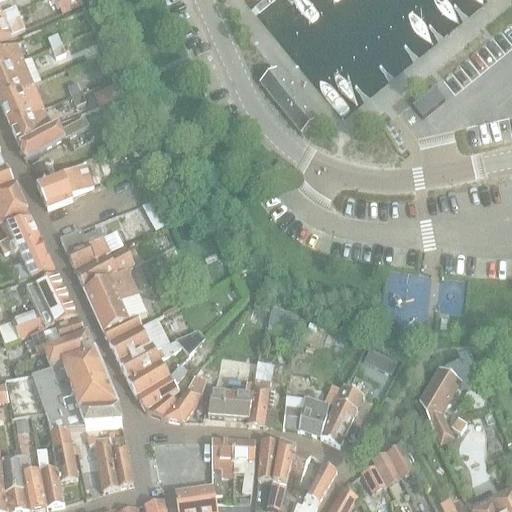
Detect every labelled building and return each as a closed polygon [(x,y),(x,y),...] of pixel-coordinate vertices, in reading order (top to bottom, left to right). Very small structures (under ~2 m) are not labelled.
[(52,0),(47,2),(47,3),(54,0),(56,0),(63,16),(82,8),(78,0),(52,0)] [(3,21),(0,22),(0,43),(11,38),(5,26),(19,20),(15,10),(1,16),(3,21)] [(21,53),(30,51),(26,33),(17,35),(21,53)] [(52,52),(61,48),(57,38),(48,42),(52,52)] [(0,72),(23,64),(16,47),(0,51),(0,72)] [(61,48),(52,52),(56,62),(65,58),(61,48)] [(0,102),(34,89),(23,64),(0,72),(0,102)] [(260,85),(301,136),(317,122),(276,72),(260,85)] [(72,101),(82,96),(78,87),(68,91),(72,101)] [(121,98),(116,87),(94,97),(99,108),(121,98)] [(0,104),(10,129),(44,114),(34,89),(0,102),(0,104)] [(82,96),(72,101),(77,111),(87,106),(82,96)] [(44,114),(10,129),(18,148),(58,127),(51,130),(44,114)] [(58,127),(18,148),(25,164),(58,147),(88,132),(86,127),(80,130),(78,126),(67,131),(68,134),(62,136),(58,127)] [(0,191),(15,185),(3,158),(0,159),(0,191)] [(43,164),(32,169),(38,183),(49,178),(43,164)] [(35,188),(47,214),(72,205),(70,200),(94,191),(85,169),(35,188)] [(15,185),(0,191),(0,229),(30,218),(15,185)] [(19,288),(56,275),(31,221),(4,232),(9,243),(1,247),(6,258),(20,253),(26,268),(13,274),(19,288)] [(76,274),(111,256),(105,244),(103,241),(99,233),(84,240),(81,235),(62,243),(69,259),(76,274)] [(86,295),(126,275),(135,271),(127,254),(78,278),(86,295)] [(111,349),(143,332),(138,322),(148,317),(140,302),(126,275),(86,295),(111,349)] [(19,342),(19,343),(77,322),(58,278),(27,293),(38,317),(13,326),(9,319),(5,324),(0,325),(0,334),(5,348),(19,342)] [(272,311),(270,317),(271,317),(270,320),(282,324),(282,322),(294,327),(296,320),(272,311)] [(143,332),(111,349),(120,367),(155,349),(158,355),(170,350),(158,324),(143,332)] [(45,356),(87,341),(80,327),(44,339),(43,337),(30,342),(37,360),(45,356)] [(120,367),(129,384),(163,365),(176,358),(182,353),(190,361),(206,344),(197,335),(175,346),(176,347),(170,350),(158,355),(155,349),(120,367)] [(51,435),(69,434),(123,430),(120,414),(98,357),(96,357),(87,341),(45,356),(51,372),(43,375),(35,378),(48,421),(51,435)] [(139,402),(172,381),(163,365),(129,384),(139,402)] [(149,418),(180,397),(175,388),(189,375),(182,368),(172,381),(139,402),(149,418)] [(421,404),(433,430),(459,387),(438,374),(421,404)] [(288,394),(306,397),(309,379),(291,376),(288,394)] [(251,423),(250,429),(265,431),(284,432),(286,417),(267,416),(272,380),(257,378),(256,387),(251,423)] [(190,394),(183,402),(164,423),(186,427),(202,400),(208,385),(198,379),(190,394)] [(251,423),(256,387),(249,386),(248,397),(212,395),(211,421),(251,423)] [(284,432),(284,433),(300,435),(320,442),(342,395),(331,389),(323,407),(306,402),(288,399),(286,417),(284,432)] [(342,395),(320,442),(322,442),(340,450),(364,400),(346,391),(344,390),(342,395)] [(164,423),(183,402),(180,397),(149,418),(164,423)] [(69,434),(51,435),(54,453),(72,450),(69,434)] [(94,439),(87,440),(89,450),(94,449),(103,497),(119,492),(120,492),(111,443),(95,445),(94,439)] [(125,442),(111,443),(120,492),(133,488),(125,442)] [(235,477),(236,445),(215,444),(214,468),(215,493),(216,499),(222,498),(221,482),(233,482),(233,477),(235,477)] [(236,445),(235,477),(244,477),(242,497),(251,498),(254,475),(256,475),(257,446),(236,445)] [(275,487),(282,449),(263,446),(259,484),(275,487)] [(281,511),(289,484),(297,454),(282,449),(275,487),(269,511),(281,511)] [(72,450),(54,453),(58,472),(60,486),(84,481),(78,450),(72,450)] [(400,450),(386,457),(400,482),(413,475),(400,450)] [(297,454),(289,484),(300,488),(303,482),(310,460),(297,454)] [(42,455),(38,456),(42,475),(49,511),(64,509),(60,486),(58,472),(51,474),(47,457),(43,458),(42,455)] [(400,482),(386,457),(372,465),(386,490),(400,482)] [(29,460),(20,462),(21,465),(30,511),(48,511),(49,511),(42,475),(32,477),(29,460)] [(30,511),(21,465),(3,469),(7,511),(30,511)] [(315,511),(318,507),(336,475),(322,467),(306,500),(300,511),(315,511)] [(361,478),(372,498),(386,491),(375,470),(361,478)] [(217,511),(216,499),(215,493),(195,496),(178,498),(180,511),(217,511)] [(332,511),(352,511),(358,501),(343,493),(332,511)] [(511,511),(511,500),(494,510),(494,511),(511,511)] [(454,511),(450,503),(441,507),(443,511),(454,511)]
